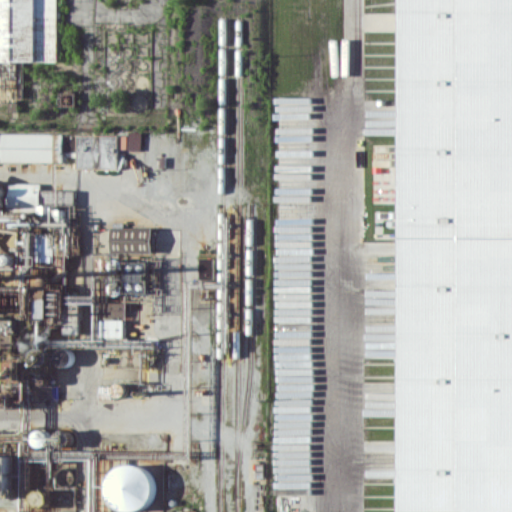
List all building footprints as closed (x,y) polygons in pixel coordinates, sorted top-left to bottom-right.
[(0,0),(55,0),(56,60),(0,60),(0,0)] [(511,511),(511,0),(403,0),(402,511),(511,511)] [(142,149),(142,133),(123,132),(122,149),(142,149)] [(0,162),(61,162),(61,153),(74,153),(74,166),(117,166),(117,134),(0,134),(0,162)] [(0,216),(49,216),(49,205),(42,205),(42,183),(10,183),(10,212),(2,212),(2,206),(3,206),(3,191),(0,191),(0,216)] [(60,202),(75,203),(75,190),(60,190),(60,202)] [(154,252),(154,226),(113,227),(113,253),(154,252)] [(125,337),(125,294),(148,294),(148,275),(150,275),(150,260),(111,260),(111,274),(98,274),(98,337),(125,337)] [(53,441),(45,428),(33,435),(41,448),(53,441)] [(12,456),(0,455),(0,496),(11,496),(12,456)] [(111,498),(117,498),(118,510),(154,509),(152,465),(110,466),(111,498)]
